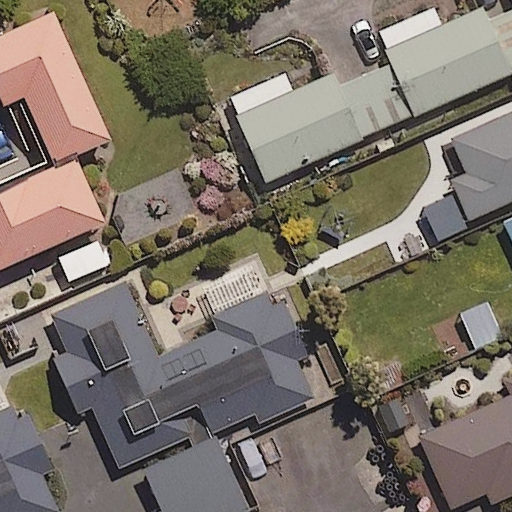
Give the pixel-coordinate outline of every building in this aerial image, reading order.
[(511,73),(511,8),(494,16),(489,6),(390,49),(396,61),(344,84),(339,73),(241,116),(269,179),(511,73)] [(61,11),(0,37),(0,77),(12,105),(32,96),(62,163),(118,138),(61,11)] [(511,112),(455,137),(471,172),(456,179),(473,219),(511,201),(511,112)] [(83,156),(0,192),(0,271),(112,221),(83,156)] [(129,282),(57,315),(74,352),(58,359),(82,412),(96,405),(124,466),(194,435),(185,415),(204,406),(216,433),(259,414),(263,423),(319,398),(302,360),(312,356),(287,299),(277,303),(270,289),(214,315),(220,328),(162,355),(129,282)] [(511,377),(508,380),(511,387),(511,395),(423,435),(456,509),(491,493),(496,504),(511,496),(511,377)] [(0,511),(63,511),(46,472),(55,468),(32,415),(19,421),(14,409),(0,414),(0,511)]
